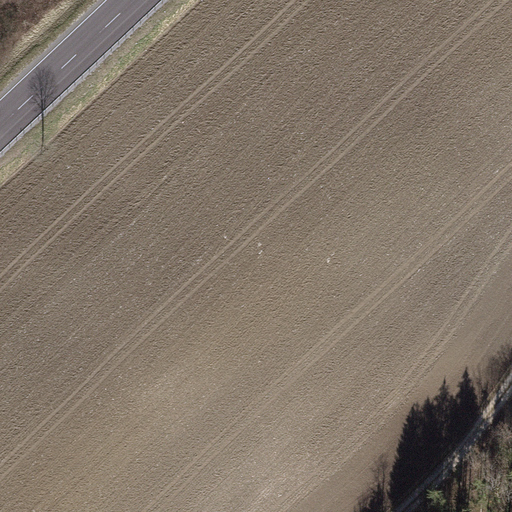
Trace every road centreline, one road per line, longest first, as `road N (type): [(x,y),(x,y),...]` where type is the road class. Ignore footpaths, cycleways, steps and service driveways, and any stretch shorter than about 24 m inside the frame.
road 1 (primary): [(137,0),(0,126)]
road 2 (track): [(404,511),(481,434),(511,387)]
